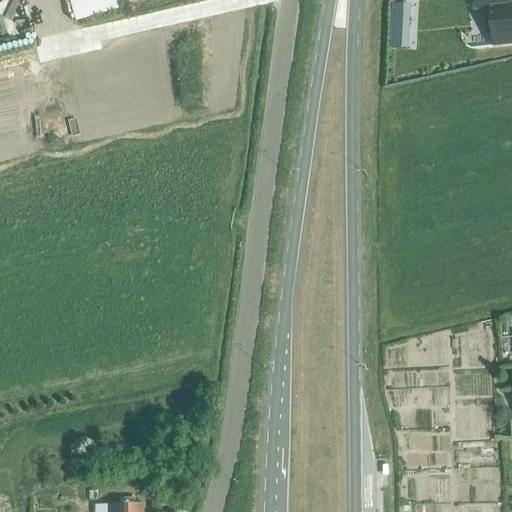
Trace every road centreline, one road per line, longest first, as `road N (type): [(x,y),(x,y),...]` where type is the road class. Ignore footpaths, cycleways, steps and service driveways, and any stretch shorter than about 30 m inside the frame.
road 1 (unclassified): [(213,511),(234,436),(290,0)]
road 2 (secondary): [(335,0),(312,98),(289,275),(275,511)]
road 3 (secondary): [(355,511),(351,0)]
